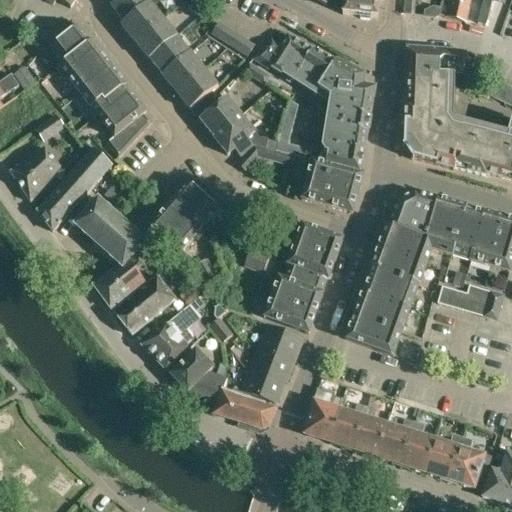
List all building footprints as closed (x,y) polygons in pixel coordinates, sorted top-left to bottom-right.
[(6,0),(2,0),(0,3),(0,14),(4,17),(13,4),(6,0)] [(56,0),(57,1),(70,10),(76,0),(56,0)] [(118,0),(110,7),(124,24),(148,4),(145,0),(118,0)] [(344,0),(342,15),(376,19),(378,0),(344,0)] [(463,23),(467,0),(449,0),(449,3),(441,1),(440,8),(433,7),(424,11),(422,18),(433,20),(438,17),(446,19),(463,23)] [(467,0),(463,23),(466,24),(466,23),(471,0),(467,0)] [(483,0),(477,25),(486,27),(492,0),(483,0)] [(493,0),(492,8),(486,28),(497,31),(502,10),(503,11),(506,0),(493,0)] [(121,27),(135,43),(162,21),(148,4),(124,24),(121,27)] [(50,50),(63,66),(91,44),(78,28),(77,28),(72,21),(45,42),(51,49),(50,50)] [(135,43),(148,60),(176,38),(162,21),(135,43)] [(211,36),(247,59),(254,46),(219,24),(211,36)] [(328,104),(327,109),(371,117),(376,89),(363,86),(364,76),(335,61),(334,63),(311,49),(310,51),(288,37),(282,46),(272,41),(253,61),(272,70),(328,104)] [(161,76),(162,77),(190,54),(189,53),(188,53),(177,39),(176,38),(148,60),(149,61),(150,61),(162,75),(161,76)] [(63,66),(59,69),(87,105),(119,79),(91,43),(91,44),(63,66)] [(405,148),(404,148),(413,161),(414,160),(454,171),(454,169),(485,178),(486,175),(511,182),(511,122),(511,123),(508,137),(458,123),(454,119),(455,84),(455,78),(449,78),(449,70),(472,71),(476,57),(445,53),(408,50),(407,77),(408,77),(408,82),(407,107),(406,107),(405,148)] [(162,77),(176,94),(204,71),(190,54),(162,77)] [(490,61),(476,56),(476,57),(472,71),(465,92),(479,96),(479,94),(488,68),(490,61)] [(245,77),(264,90),(272,79),(253,66),(245,77)] [(13,76),(24,92),(35,84),(24,67),(13,76)] [(176,94),(190,111),(218,88),(204,71),(176,94)] [(0,109),(2,108),(0,104),(0,100),(19,87),(11,76),(0,83),(0,109)] [(107,145),(118,159),(152,123),(145,115),(146,115),(126,89),(126,88),(119,79),(87,105),(114,139),(107,145)] [(511,108),(511,89),(497,81),(489,97),(511,108)] [(200,121),(214,138),(241,115),(227,98),(200,121)] [(298,107),(289,101),(277,143),(275,153),(291,157),(304,160),(307,150),(288,145),(298,107)] [(327,109),(323,137),(365,145),(368,133),(369,134),(372,118),(371,118),(371,117),(327,109)] [(214,138),(213,138),(227,156),(233,151),(254,135),(255,133),(241,115),(214,138)] [(54,118),(45,125),(54,137),(65,129),(56,117),(54,118)] [(320,164),(337,169),(361,176),(366,150),(364,150),(365,145),(323,137),(320,164)] [(275,153),(277,143),(259,139),(252,148),(275,153)] [(90,150),(86,145),(79,152),(84,157),(90,150)] [(252,148),(237,166),(245,173),(258,159),(288,167),(291,157),(275,153),(252,148)] [(45,149),(10,173),(20,189),(31,204),(60,170),(53,160),(45,149)] [(36,213),(53,233),(112,167),(93,150),(36,213)] [(301,201),(327,208),(337,169),(320,164),(312,162),(301,201)] [(327,208),(352,215),(362,176),(361,176),(337,169),(327,208)] [(181,255),(200,233),(219,212),(225,218),(232,209),(197,177),(189,185),(174,201),(173,200),(168,205),(164,209),(166,211),(151,228),(181,255)] [(361,294),(345,340),(393,358),(432,252),(510,275),(511,267),(511,221),(483,213),(438,199),(437,201),(414,194),(398,203),(390,227),(386,226),(371,268),(372,268),(362,294),(361,294)] [(74,227),(118,267),(129,264),(146,244),(98,200),(74,227)] [(294,269),(326,281),(328,282),(343,241),(301,226),(287,267),(294,269)] [(243,268),(263,276),(269,257),(250,251),(243,268)] [(194,268),(201,281),(205,287),(219,280),(207,260),(194,268)] [(92,287),(111,312),(144,284),(129,264),(118,267),(92,287)] [(290,283),(322,294),(326,281),(294,269),(290,283)] [(453,285),(463,288),(466,277),(456,274),(453,285)] [(113,314),(132,337),(176,301),(157,279),(113,314)] [(279,279),(264,319),(309,335),(323,295),(322,294),(290,283),(279,279)] [(188,309),(198,301),(209,292),(205,287),(201,281),(179,298),(188,309)] [(482,319),(497,324),(505,296),(490,292),(489,293),(469,287),(467,295),(442,288),(437,305),(482,318),(482,319)] [(140,346),(166,373),(189,350),(186,346),(192,340),(193,336),(189,333),(200,320),(195,314),(203,308),(198,301),(188,309),(140,346)] [(209,331),(221,347),(233,338),(221,321),(209,331)] [(266,326),(257,348),(295,363),(304,341),(266,326)] [(249,370),(285,385),(285,384),(287,385),(295,363),(257,348),(249,370)] [(195,351),(170,376),(187,394),(188,393),(207,399),(215,376),(208,373),(213,369),(195,351)] [(240,392),(277,406),(285,385),(249,370),(240,392)] [(207,399),(205,404),(217,408),(215,415),(261,431),(268,429),(275,408),(223,389),(226,380),(215,376),(207,399)] [(304,435),(328,443),(338,411),(339,412),(343,401),(334,397),(335,396),(318,390),(314,404),(304,435)] [(328,443),(353,451),(366,408),(357,405),(353,416),(339,412),(338,411),(328,443)] [(353,451),(377,458),(387,427),(373,422),(376,412),(366,408),(353,451)] [(377,458),(401,466),(414,423),(405,420),(401,431),(387,427),(377,458)] [(401,466),(425,474),(435,442),(421,438),(425,427),(414,423),(401,466)] [(425,474),(449,481),(463,439),(453,436),(449,447),(435,442),(425,474)] [(449,481),(473,489),(476,482),(483,484),(492,458),(484,455),(483,457),(469,453),(472,442),(463,439),(449,481)] [(482,498),(506,505),(511,484),(511,455),(506,453),(500,473),(491,470),(482,498)]
